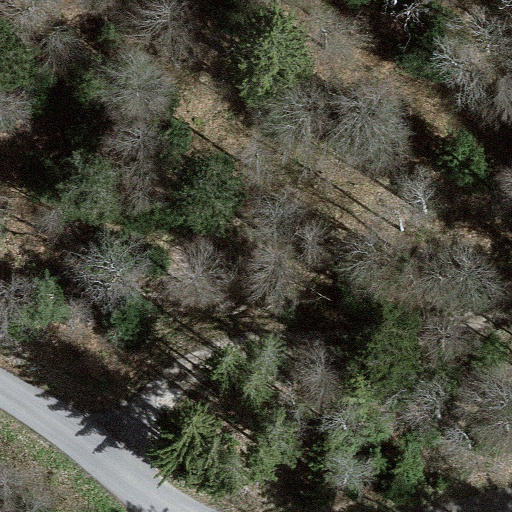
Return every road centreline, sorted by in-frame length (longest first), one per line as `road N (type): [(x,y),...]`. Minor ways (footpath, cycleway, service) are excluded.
road 1 (track): [(129,477),(144,408),(199,357),(289,339),(393,337),(511,303)]
road 2 (unclassified): [(148,511),(129,477),(0,394)]
